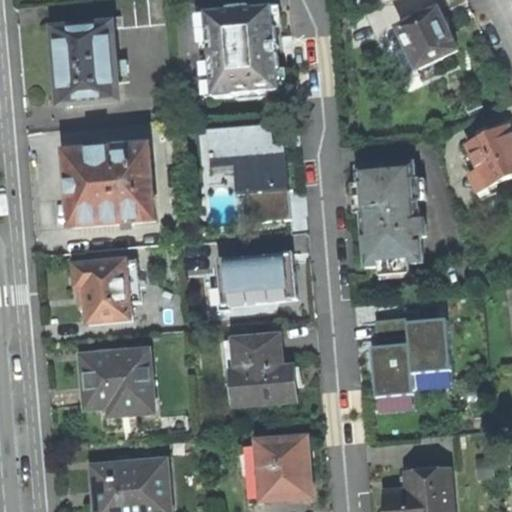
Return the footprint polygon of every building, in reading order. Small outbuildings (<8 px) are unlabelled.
[(113,19),(113,27),(113,29),(164,26),(162,0),(134,0),(121,1),(123,18),(113,19)] [(281,26),(279,4),(191,12),(198,98),(213,97),(213,102),(266,97),(266,90),(277,89),(276,82),(287,81),(286,67),(277,68),(275,48),(273,27),(281,26)] [(415,10),(409,13),(411,20),(402,25),(407,36),(403,37),(408,48),(398,52),(408,74),(459,52),(453,38),(449,28),(450,25),(451,21),(450,16),(445,13),(442,13),(439,9),(420,18),(415,10)] [(113,29),(113,27),(58,31),(60,67),(63,104),(119,99),(113,29)] [(483,138),(469,145),(481,170),(472,174),(480,192),(511,176),(511,125),(511,124),(494,133),(490,126),(480,131),(483,138)] [(277,147),(276,127),(211,133),(214,168),(236,167),(239,195),(249,194),(252,224),(294,221),(289,160),(288,146),(277,147)] [(73,230),(157,223),(152,148),(68,155),(71,190),(73,230)] [(414,263),(426,262),(420,189),(418,189),(417,179),(414,180),(413,163),(360,167),(362,185),(365,185),(366,200),(374,199),(375,203),(375,206),(367,207),(367,211),(364,211),(369,267),(384,266),(414,263)] [(297,281),(294,252),(220,260),(223,287),(217,287),(219,311),(231,311),(231,306),(300,299),(297,281)] [(92,325),(136,321),(136,305),(145,303),(141,260),(79,265),(80,279),(81,288),(89,288),(92,325)] [(415,273),(414,263),(384,266),(385,276),(415,273)] [(410,323),(378,325),(380,348),(411,346),(410,323)] [(449,325),(412,328),(417,392),(454,389),(449,325)] [(285,369),(282,336),(229,341),(230,359),(233,359),(237,405),(298,400),(296,377),(295,368),(285,369)] [(381,414),(416,411),(411,346),(380,348),(376,349),(378,381),(381,414)] [(114,416),(156,412),(150,353),(86,360),(88,381),(90,408),(113,406),(114,416)] [(505,444),(511,443),(511,424),(503,425),(505,444)] [(308,439),(245,444),(250,509),(305,504),(305,497),(314,496),(311,467),(308,439)] [(172,511),(169,460),(96,467),(98,489),(99,509),(99,511),(172,511)] [(456,511),(452,470),(408,474),(409,489),(388,491),(390,510),(389,511),(456,511)]
